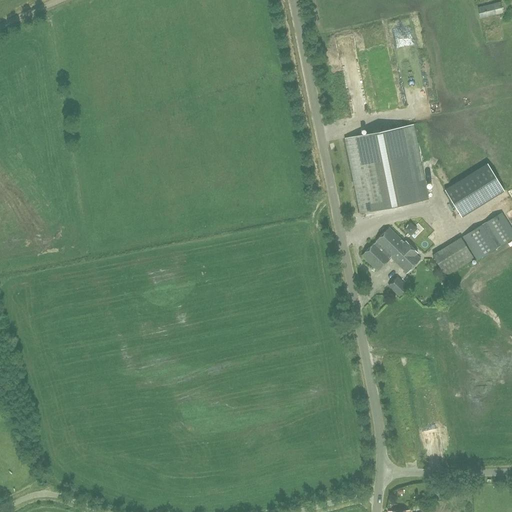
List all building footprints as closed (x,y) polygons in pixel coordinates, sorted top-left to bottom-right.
[(501,2),(494,4),(478,8),(480,18),(509,12),(507,4),(501,5),(501,2)] [(501,22),(486,23),(487,39),(501,39),(501,22)] [(343,56),(347,89),(364,86),(362,76),(353,77),(350,49),(342,50),(343,56)] [(361,213),(380,209),(428,199),(413,125),(346,138),(361,213)] [(487,164),(445,190),(461,217),(504,191),(487,164)] [(441,195),(427,202),(430,209),(444,202),(441,195)] [(511,229),(501,213),(463,237),(477,260),(511,238),(511,229)] [(413,238),(420,231),(413,223),(406,230),(413,238)] [(420,259),(415,254),(417,252),(405,241),(404,242),(389,228),(362,255),(378,271),(391,258),(407,273),(420,259)] [(432,255),(445,277),(474,259),(461,237),(432,255)] [(388,286),(399,297),(408,287),(397,277),(388,286)]
